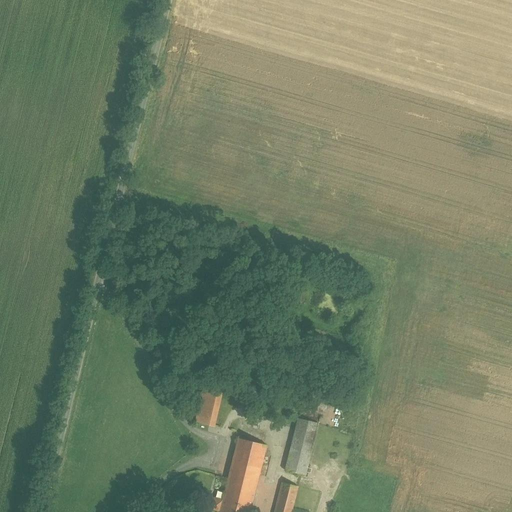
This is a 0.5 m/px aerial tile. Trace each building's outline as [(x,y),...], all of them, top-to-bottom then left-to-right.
[(357,290),(349,295),(353,302),(361,297),(357,290)] [(202,388),(195,420),(214,424),(221,392),(202,388)] [(300,417),(286,468),(306,473),(319,422),(300,417)] [(214,495),(211,507),(223,510),(222,511),(223,511),(250,511),(268,443),(241,436),(225,498),(214,495)] [(284,481),(275,511),(292,511),(299,485),(284,481)]
